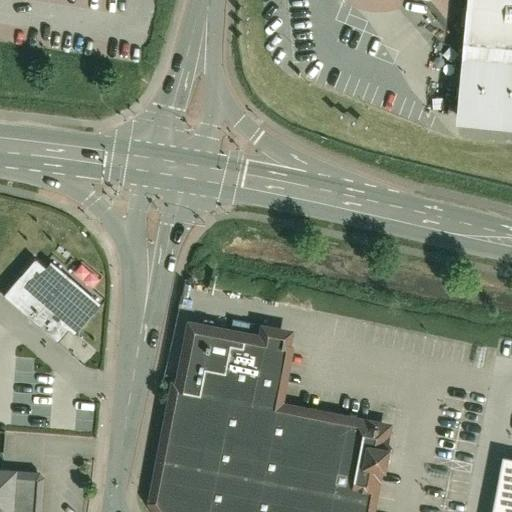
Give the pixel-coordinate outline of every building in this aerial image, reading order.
[(511,51),(511,0),(472,0),(468,48),(511,51)] [(464,88),(462,116),(511,120),(511,51),(468,48),(464,88)] [(31,259),(0,292),(0,296),(53,343),(67,331),(71,334),(77,340),(102,308),(49,261),(40,267),(31,259)] [(147,511),(365,511),(380,441),(384,418),(278,398),(289,337),(285,336),(288,323),(253,316),(250,330),(181,316),(168,383),(164,382),(141,502),(147,511)] [(8,466),(9,460),(0,459),(0,511),(36,511),(39,475),(33,467),(8,466)]
